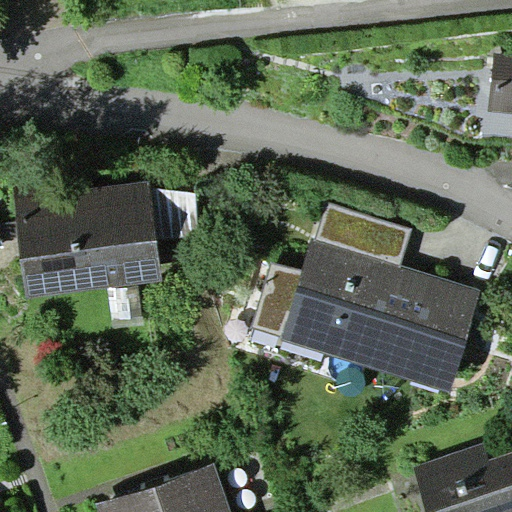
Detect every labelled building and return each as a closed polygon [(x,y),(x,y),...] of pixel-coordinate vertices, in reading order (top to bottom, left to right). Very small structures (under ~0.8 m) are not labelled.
[(511,51),(492,50),(487,112),(511,114),(511,51)] [(16,194),(27,296),(163,281),(158,239),(152,187),(151,179),(16,194)] [(196,193),(152,187),(158,239),(199,236),(196,193)] [(410,230),(331,206),(320,244),(312,241),(303,270),(269,260),(249,328),(279,337),(277,341),(450,393),(481,289),(400,265),(410,230)] [(130,318),(128,289),(108,290),(111,320),(130,318)] [(511,511),(511,450),(491,458),(485,443),(413,467),(428,511),(511,511)] [(263,451),(242,458),(257,500),(278,492),(263,451)] [(92,502),(95,511),(234,511),(215,459),(92,502)]
